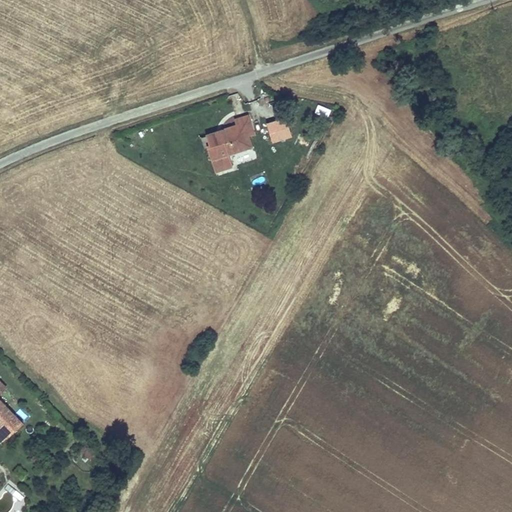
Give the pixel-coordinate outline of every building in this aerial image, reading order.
[(265,143),(254,115),(242,118),(245,124),(213,136),(216,144),(212,146),(217,160),(237,153),(265,143)] [(267,124),(272,141),(293,135),(288,118),(267,124)] [(237,153),(217,160),(219,165),(239,158),(237,153)] [(2,376),(0,378),(0,395),(27,424),(38,414),(2,376)] [(0,432),(8,442),(27,424),(0,395),(0,432)]
